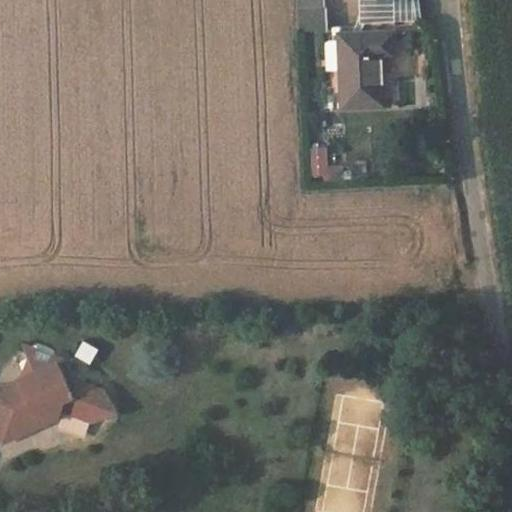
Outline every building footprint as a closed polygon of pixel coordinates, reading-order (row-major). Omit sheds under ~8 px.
[(300,0),(301,11),(330,10),(329,0),(300,0)] [(301,11),(302,35),(331,34),(330,10),(301,11)] [(396,34),(341,35),(344,107),(385,106),(384,58),(396,58),(396,34)] [(30,376),(58,363),(52,350),(23,363),(28,376),(30,376)] [(28,376),(0,390),(0,431),(5,443),(33,430),(28,421),(40,415),(59,421),(65,406),(96,420),(108,414),(112,403),(106,391),(85,384),(72,390),(59,362),(58,363),(30,376),(28,376)]
